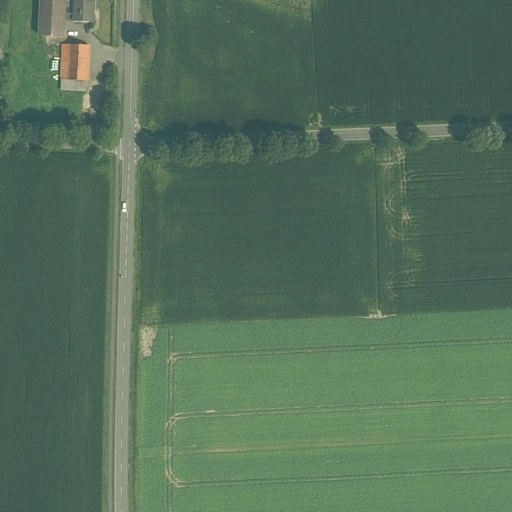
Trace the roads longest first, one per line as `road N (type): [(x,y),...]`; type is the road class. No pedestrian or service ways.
road 1 (unclassified): [(511,124),(129,141)]
road 2 (tertiary): [(121,511),(129,141)]
road 3 (tertiary): [(129,141),(133,0)]
road 4 (unclassified): [(0,139),(129,141)]
